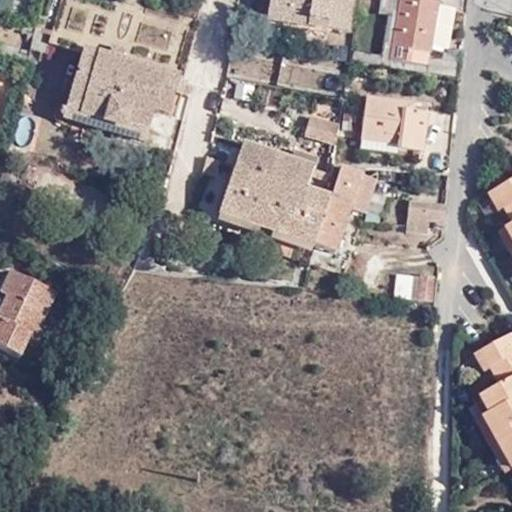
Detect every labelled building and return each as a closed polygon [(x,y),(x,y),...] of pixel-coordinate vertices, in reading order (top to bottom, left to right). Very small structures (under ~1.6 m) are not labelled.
[(61,0),(53,31),(37,28),(35,33),(31,50),(46,54),(50,42),(83,52),(67,105),(149,131),(154,113),(167,118),(175,94),(182,97),(187,81),(181,79),(198,22),(122,0),(61,0)] [(309,28),(350,34),(353,11),(354,4),(336,1),(335,0),(271,0),(270,11),(310,18),(309,28)] [(354,0),(354,4),(353,11),(371,14),(372,0),(354,0)] [(438,5),(414,0),(401,0),(392,63),(428,68),(431,52),(438,8),(438,5)] [(438,8),(431,52),(444,55),(452,9),(438,8)] [(308,32),(309,28),(310,18),(270,11),(267,25),(308,32)] [(427,116),(413,114),(403,113),(403,104),(367,100),(363,140),(399,144),(398,150),(422,154),(427,116)] [(403,113),(413,114),(413,106),(403,104),(403,113)] [(144,145),(149,131),(67,105),(63,120),(144,145)] [(304,136),(336,145),(339,129),(308,119),(304,136)] [(288,259),(290,252),(258,241),(275,195),(295,202),(297,190),(307,193),(315,170),(291,162),(243,145),(219,216),(259,230),(253,246),(288,259)] [(333,163),(351,165),(355,149),(338,146),(336,145),(333,163)] [(291,162),(315,170),(317,162),(294,153),(291,162)] [(330,202),(352,210),(364,214),(375,182),(354,172),(341,168),(330,202)] [(411,192),(429,196),(434,179),(415,173),(411,192)] [(511,182),(486,197),(496,215),(505,211),(511,223),(511,227),(505,231),(511,242),(511,182)] [(294,242),(314,248),(320,229),(330,202),(307,193),(297,190),(295,202),(275,195),(258,241),(290,252),(294,242)] [(336,234),(343,235),(352,210),(330,202),(320,229),(336,234)] [(435,229),(444,230),(446,207),(408,204),(407,220),(428,222),(436,223),(435,229)] [(427,236),(428,222),(407,220),(406,227),(405,234),(427,236)] [(314,248),(330,253),(336,234),(320,229),(314,248)] [(496,236),(507,255),(511,252),(511,242),(505,231),(496,236)] [(336,234),(330,253),(336,255),(343,235),(336,234)] [(0,351),(18,360),(29,337),(34,340),(54,293),(12,273),(1,297),(7,301),(0,315),(0,351)] [(431,303),(433,285),(419,283),(419,301),(431,303)] [(70,355),(81,361),(91,339),(83,333),(70,355)] [(511,344),(508,338),(482,353),(492,372),(501,387),(479,401),(489,416),(484,420),(502,455),(511,471),(511,344)] [(91,339),(81,361),(94,341),(91,339)] [(492,372),(482,353),(473,359),(483,378),(492,372)] [(473,426),(493,460),(502,455),(484,420),(473,426)] [(503,479),(511,474),(511,471),(502,455),(493,460),(503,479)]
